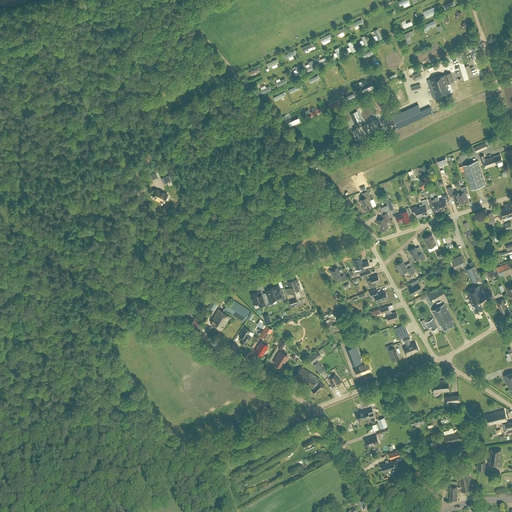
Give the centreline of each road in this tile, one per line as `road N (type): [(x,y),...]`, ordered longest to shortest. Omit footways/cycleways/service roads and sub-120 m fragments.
road 1 (track): [(0,31),(33,30),(81,13),(193,37),(233,66),(377,240)]
road 2 (track): [(106,481),(313,408)]
road 3 (residential): [(166,312),(370,243)]
road 4 (residential): [(313,408),(166,312)]
road 5 (unclassified): [(142,293),(0,210)]
road 6 (track): [(386,21),(256,79)]
road 7 (track): [(435,39),(403,58),(386,21),(435,0)]
road 8 (residential): [(313,408),(435,360)]
road 9 (residential): [(511,129),(472,5)]
road 10 (track): [(400,64),(283,111)]
road 11 (residential): [(382,511),(313,408)]
